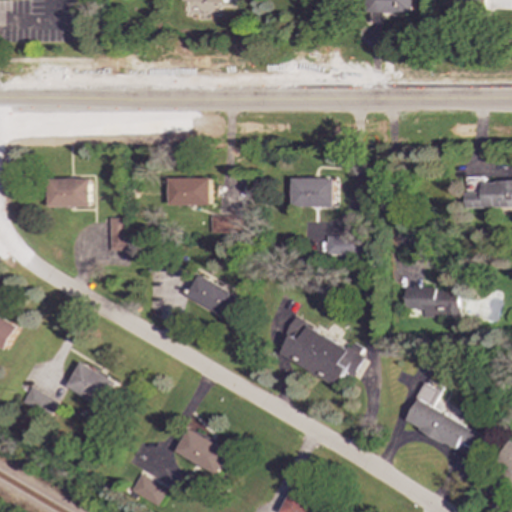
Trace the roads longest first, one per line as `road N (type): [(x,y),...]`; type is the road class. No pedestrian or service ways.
road 1 (residential): [(440,511),(51,280),(0,229)]
road 2 (secondary): [(511,100),(0,102)]
